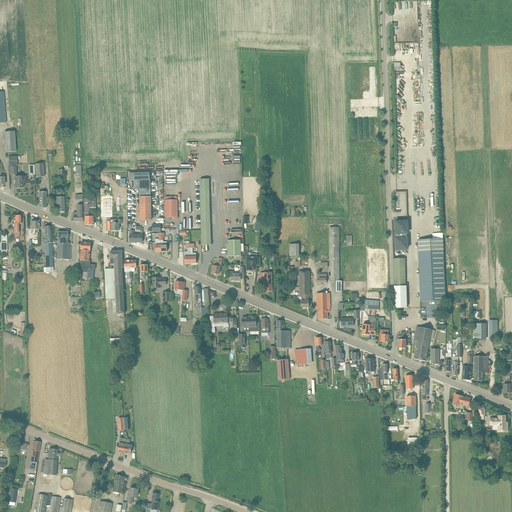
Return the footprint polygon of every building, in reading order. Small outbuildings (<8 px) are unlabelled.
[(6,152),(15,151),(14,131),(4,132),(6,152)] [(17,165),(16,156),(9,156),(9,166),(17,165)] [(36,178),(45,177),(43,163),(35,164),(36,178)] [(16,166),(9,167),(9,170),(10,175),(14,175),(15,188),(23,188),(23,184),(26,183),(26,176),(17,177),(17,174),(16,166)] [(149,173),(134,173),(134,180),(138,180),(139,180),(139,190),(140,190),(140,194),(140,197),(140,204),(140,215),(140,220),(151,220),(151,215),(151,205),(151,204),(151,197),(150,197),(150,189),(151,189),(150,179),(149,179),(149,173)] [(178,181),(178,178),(176,178),(176,173),(167,173),(167,181),(178,181)] [(211,245),(211,240),(209,180),(200,181),(202,245),(211,245)] [(56,197),(57,207),(57,212),(65,212),(64,193),(59,193),(59,197),(56,197)] [(102,197),(102,217),(112,218),(112,198),(102,197)] [(165,197),(165,212),(165,217),(173,217),(173,219),(177,219),(177,197),(165,197)] [(85,215),(89,215),(89,213),(90,213),(90,208),(96,208),(96,199),(84,199),(84,205),(85,205),(86,213),(85,213),(85,215)] [(74,212),(74,216),(74,221),(83,221),(83,205),(77,205),(77,212),(74,212)] [(89,215),(85,215),(85,220),(85,225),(94,225),(94,220),(94,216),(89,216),(89,215)] [(121,224),(122,220),(110,220),(110,223),(111,223),(111,227),(111,228),(111,230),(119,231),(119,224),(121,224)] [(38,225),(38,224),(38,222),(31,222),(31,229),(28,229),(29,234),(35,234),(35,229),(38,229),(38,225)] [(395,238),(395,250),(407,249),(407,237),(406,237),(406,234),(408,234),(407,225),(407,222),(404,222),(395,222),(396,234),(396,238),(395,238)] [(50,226),(44,227),(44,232),(44,238),(47,238),(47,243),(52,243),(52,237),(52,235),(52,230),(50,230),(50,226)] [(129,237),(129,242),(136,242),(139,243),(142,243),(142,235),(142,232),(142,228),(141,228),(141,227),(136,227),(136,229),(137,230),(140,230),(140,234),(134,234),(134,230),(130,230),(130,232),(129,237)] [(341,291),(341,281),(339,281),(339,227),(330,228),(330,270),(331,270),(331,281),(336,282),(336,291),(341,291)] [(69,247),(69,243),(67,243),(67,232),(57,232),(57,259),(70,259),(71,247),(69,247)] [(446,301),(443,251),(443,239),(418,240),(421,302),(446,301)] [(240,241),(227,241),(228,256),(240,256),(240,241)] [(94,269),(95,269),(95,265),(90,264),(90,261),(89,261),(90,251),(91,243),(81,242),(80,250),(81,250),(80,260),(81,260),(80,270),(81,270),(81,272),(83,272),(82,277),(87,278),(87,276),(93,277),(94,269)] [(45,263),(39,263),(39,272),(44,272),(53,272),(53,256),(52,256),(52,243),(47,243),(45,243),(45,263)] [(290,256),(299,256),(299,244),(289,244),(290,256)] [(247,270),(252,271),(252,270),(255,270),(256,266),(257,266),(258,258),(257,258),(257,254),(252,254),(251,258),(247,258),(248,247),(244,246),(244,265),(247,265),(247,270)] [(108,269),(105,269),(106,299),(106,300),(116,299),(117,313),(117,314),(124,314),(123,284),(122,261),(122,256),(121,252),(121,251),(109,252),(110,259),(110,264),(108,264),(108,269)] [(213,266),(213,269),(212,274),(219,275),(220,267),(221,267),(222,259),(218,258),(217,266),(213,266)] [(404,259),(398,259),(393,259),(394,289),(395,308),(407,308),(406,286),(405,286),(404,259)] [(231,275),(231,280),(240,281),(240,276),(240,274),(240,273),(240,272),(231,272),(231,274),(231,275)] [(260,273),(260,279),(261,284),(265,284),(265,292),(272,291),(272,272),(260,273)] [(299,287),(299,292),(299,296),(304,296),(304,301),(301,301),(301,308),(309,308),(309,301),(308,301),(308,296),(310,296),(309,272),(299,272),(299,287)] [(318,283),(327,283),(327,278),(326,278),(326,274),(318,274),(318,283)] [(57,277),(58,307),(69,306),(68,277),(57,277)] [(160,278),(157,278),(152,278),(152,288),(161,288),(160,285),(166,285),(166,279),(160,279),(160,278)] [(175,289),(183,290),(182,300),(186,301),(188,291),(184,290),(185,283),(182,282),(175,281),(175,289)] [(200,287),(194,287),(195,292),(196,318),(197,325),(202,325),(202,320),(208,320),(207,317),(207,307),(207,305),(209,305),(208,294),(208,289),(206,289),(204,290),(205,303),(201,303),(200,287)] [(317,293),(317,305),(317,310),(319,310),(319,319),(328,319),(327,309),(330,309),(330,304),(330,293),(317,293)] [(379,301),(372,301),(366,300),(366,309),(369,309),(369,316),(375,317),(376,310),(378,310),(379,301)] [(219,314),(213,314),(214,319),(214,323),(223,323),(224,327),(228,327),(228,328),(229,328),(228,322),(227,318),(228,318),(228,317),(227,317),(227,314),(219,314)] [(375,317),(369,316),(368,321),(371,321),(370,325),(363,325),(362,329),(362,334),(369,335),(369,334),(375,335),(376,317),(375,317)] [(251,318),(242,318),(242,323),(242,327),(250,327),(250,331),(255,331),(259,331),(259,328),(259,323),(256,323),(256,321),(256,319),(256,317),(251,317),(251,318)] [(268,318),(261,319),(261,324),(262,333),(270,333),(269,323),(269,322),(268,322),(268,318)] [(290,348),(290,336),(290,331),(284,331),(284,325),(283,325),(283,321),(277,321),(277,348),(290,348)] [(474,328),(474,340),(485,340),(485,328),(485,324),(474,324),(474,328)] [(415,342),(414,347),(416,347),(414,359),(425,361),(430,339),(433,339),(435,330),(416,327),(413,341),(415,342)] [(388,342),(389,335),(385,334),(385,330),(380,330),(379,342),(388,342)] [(341,345),(336,345),(336,350),(337,360),(337,363),(344,363),(343,360),(344,360),(343,353),(342,353),(341,350),(341,345)] [(308,364),(307,354),(307,349),(295,350),(296,365),(308,364)] [(474,356),(474,376),(474,381),(483,381),(483,373),(488,373),(488,368),(488,357),(474,356)] [(279,380),(289,380),(288,359),(277,360),(279,380)] [(365,359),(366,372),(371,372),(371,375),(375,375),(374,372),(375,372),(374,359),(365,359)] [(390,386),(390,384),(389,379),(386,380),(386,373),(388,373),(388,365),(382,365),(382,369),(380,369),(380,373),(382,373),(382,386),(390,386)] [(463,366),(462,374),(462,379),(470,380),(472,367),(463,366)] [(405,376),(406,387),(404,387),(405,392),(409,391),(409,384),(414,384),(413,376),(405,376)] [(468,407),(469,403),(471,399),(462,396),(455,394),(453,403),(459,405),(460,404),(468,407)] [(412,434),(411,419),(416,419),(415,396),(406,396),(407,434),(412,434)] [(507,422),(505,422),(505,416),(498,416),(498,418),(490,418),(490,425),(498,425),(498,432),(507,432),(507,422)] [(420,450),(420,438),(407,438),(407,453),(416,453),(416,465),(419,465),(419,453),(417,453),(417,450),(420,450)] [(33,441),(32,446),(31,451),(32,451),(30,462),(29,470),(35,471),(36,463),(38,452),(39,452),(41,442),(33,441)] [(126,445),(124,453),(131,454),(132,445),(128,444),(128,445),(126,445)] [(57,460),(58,450),(49,449),(48,459),(57,460)] [(44,459),(43,474),(56,476),(57,460),(48,459),(44,459)] [(116,475),(115,480),(112,491),(122,493),(124,482),(125,477),(116,475)] [(130,488),(130,493),(128,503),(132,503),(133,496),(137,497),(137,495),(138,490),(130,488)] [(12,489),(9,502),(16,503),(18,490),(12,489)] [(147,503),(146,508),(158,510),(158,507),(159,502),(157,502),(159,494),(153,493),(151,504),(147,503)] [(44,511),(47,496),(38,494),(35,511),(44,511)] [(57,511),(60,498),(51,496),(48,511),(57,511)] [(70,511),(72,500),(64,499),(61,511),(70,511)] [(100,501),(97,511),(110,511),(112,504),(100,501)]
